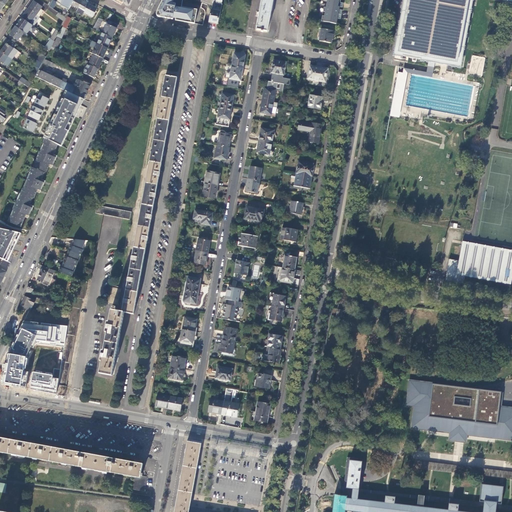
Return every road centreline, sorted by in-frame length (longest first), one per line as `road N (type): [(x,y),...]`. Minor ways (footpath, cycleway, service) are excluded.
road 1 (residential): [(260,43),(190,426)]
road 2 (residential): [(343,58),(280,406)]
road 3 (primary): [(4,309),(141,19)]
road 4 (tertiary): [(364,62),(326,273)]
road 5 (residential): [(511,305),(400,295),(326,273)]
road 6 (tertiary): [(0,392),(173,423)]
road 7 (tertiary): [(326,273),(301,411)]
road 8 (residential): [(260,43),(141,19)]
